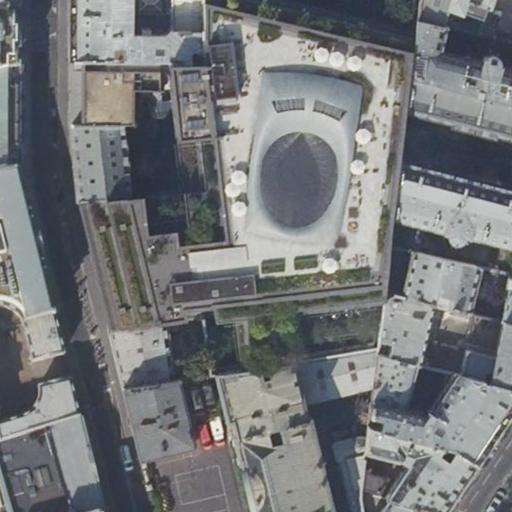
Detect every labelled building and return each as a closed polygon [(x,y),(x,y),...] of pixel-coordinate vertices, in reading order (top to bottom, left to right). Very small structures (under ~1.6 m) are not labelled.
[(19,0),(0,0),(0,15),(19,11),(19,0)] [(69,59),(199,60),(200,0),(69,0),(69,26),(69,59)] [(417,0),(200,0),(199,60),(69,59),(69,89),(69,124),(72,155),(77,200),(81,217),(103,307),(108,329),(164,321),(202,315),(211,374),(216,373),(377,349),(384,290),(389,246),(392,218),(399,160),(405,111),(409,69),(411,54),(415,19),(417,0)] [(417,0),(415,19),(440,25),(449,0),(417,0)] [(490,0),(449,0),(440,25),(446,27),(478,34),(490,0)] [(19,41),(19,11),(0,15),(0,74),(19,70),(19,41)] [(480,130),(511,138),(511,61),(504,59),(503,67),(498,66),(499,62),(498,59),(493,55),(490,54),(485,55),(481,59),(480,61),(466,57),(465,58),(440,52),(446,27),(440,25),(415,19),(411,54),(424,57),(420,71),(409,69),(405,111),(480,130)] [(19,121),(19,70),(0,74),(0,176),(19,172),(19,121)] [(511,189),(466,177),(399,160),(392,218),(443,231),(440,238),(445,240),(447,238),(450,242),(453,243),(458,243),(461,241),(463,238),(464,235),(511,248),(511,189)] [(0,308),(3,308),(9,310),(15,313),(19,318),(23,325),(54,316),(37,248),(19,172),(0,176),(0,308)] [(389,246),(384,290),(442,305),(467,311),(479,267),(389,246)] [(511,284),(502,320),(511,322),(511,284)] [(452,373),(511,387),(511,322),(502,320),(474,313),(472,317),(469,317),(465,336),(468,337),(465,348),(434,340),(442,305),(384,290),(377,349),(377,354),(416,364),(452,373)] [(64,355),(54,316),(23,325),(32,365),(64,355)] [(122,387),(174,379),(164,321),(108,329),(115,356),(122,387)] [(365,453),(368,426),(377,354),(377,349),(216,373),(228,422),(232,421),(236,435),(234,435),(235,439),(233,440),(235,445),(236,444),(240,458),(238,458),(239,463),(241,463),(252,511),(362,511),(360,499),(361,489),(362,477),(365,453)] [(452,449),(478,465),(499,433),(511,413),(511,387),(452,373),(423,418),(420,412),(406,408),(416,364),(377,354),(368,426),(452,449)] [(174,379),(122,387),(140,458),(194,444),(178,379),(174,379)] [(0,443),(79,419),(74,396),(70,381),(39,389),(40,399),(38,406),(35,412),(30,418),(23,421),(0,427),(0,443)] [(0,511),(102,511),(91,466),(81,427),(79,419),(0,443),(0,511)] [(419,503),(433,511),(446,511),(460,492),(478,465),(452,449),(368,426),(365,453),(397,460),(400,458),(407,462),(391,486),(380,478),(362,477),(361,489),(419,503)] [(362,511),(433,511),(419,503),(361,489),(360,499),(362,511)]
